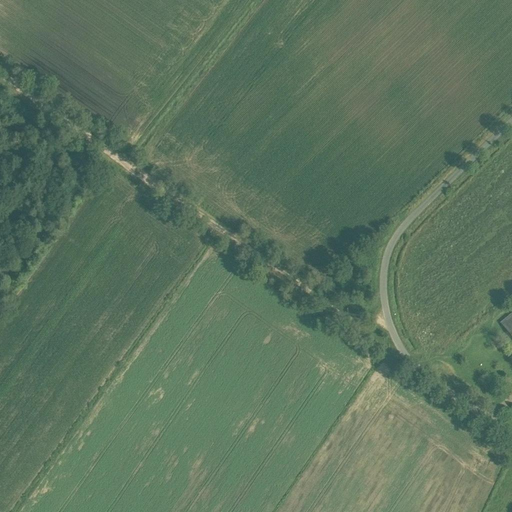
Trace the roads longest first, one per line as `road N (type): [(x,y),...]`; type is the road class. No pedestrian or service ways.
road 1 (track): [(0,68),(320,304),(383,310)]
road 2 (unclassified): [(511,445),(406,371),(383,325),(382,267),(407,224),(511,124)]
